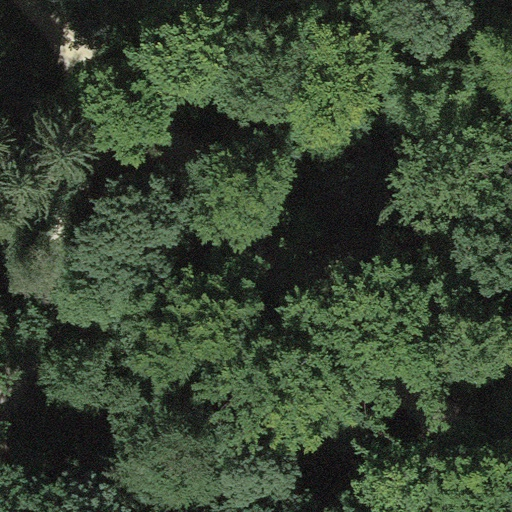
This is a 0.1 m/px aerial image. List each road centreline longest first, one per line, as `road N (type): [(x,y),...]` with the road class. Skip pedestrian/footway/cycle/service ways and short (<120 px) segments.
road 1 (track): [(20,0),(116,111),(293,262),(511,500)]
road 2 (track): [(0,404),(116,111)]
